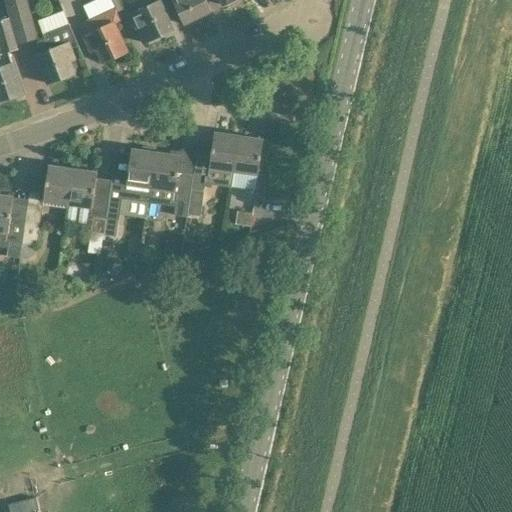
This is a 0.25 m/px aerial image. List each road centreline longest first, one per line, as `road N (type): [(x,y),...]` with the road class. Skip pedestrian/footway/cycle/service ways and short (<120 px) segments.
road 1 (tertiary): [(246,511),(363,0)]
road 2 (residential): [(0,146),(142,93),(303,17)]
